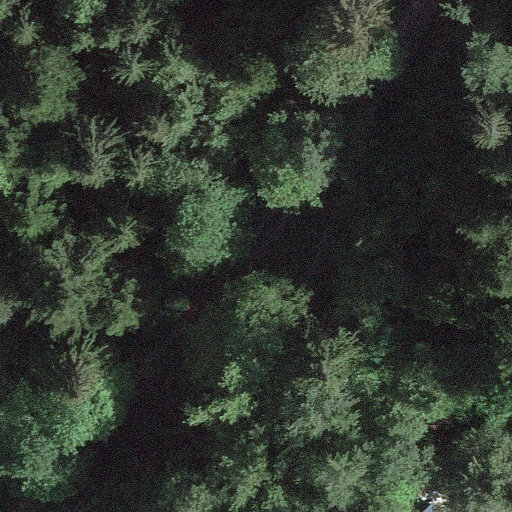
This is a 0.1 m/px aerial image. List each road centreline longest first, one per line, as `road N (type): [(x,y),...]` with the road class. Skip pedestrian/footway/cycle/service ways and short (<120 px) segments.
road 1 (track): [(413,0),(385,67),(21,511)]
road 2 (track): [(385,67),(221,511)]
